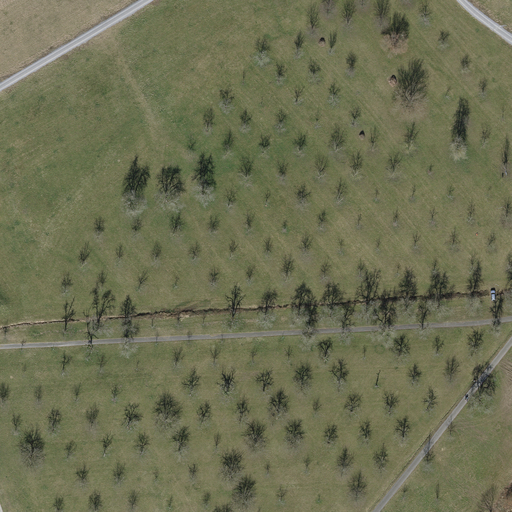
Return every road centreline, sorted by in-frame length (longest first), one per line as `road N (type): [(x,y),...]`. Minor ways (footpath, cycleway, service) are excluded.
road 1 (track): [(0,347),(511,318)]
road 2 (track): [(511,340),(374,511)]
road 3 (track): [(146,0),(0,87)]
